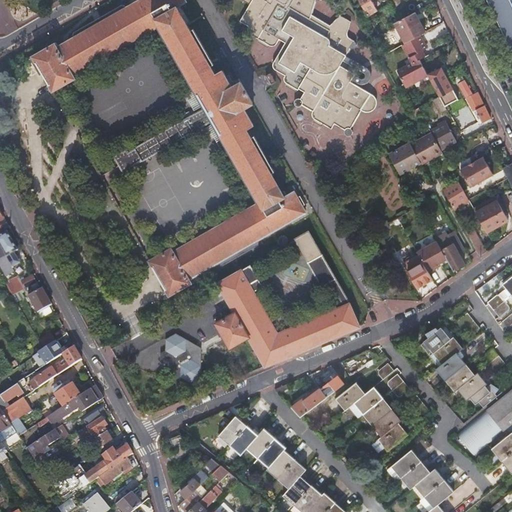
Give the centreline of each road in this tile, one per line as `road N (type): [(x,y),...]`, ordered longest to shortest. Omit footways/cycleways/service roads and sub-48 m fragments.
road 1 (residential): [(144,435),(270,374),(410,321),(511,245)]
road 2 (residential): [(144,435),(86,348),(0,183)]
road 3 (primary): [(444,0),(499,114),(511,123)]
